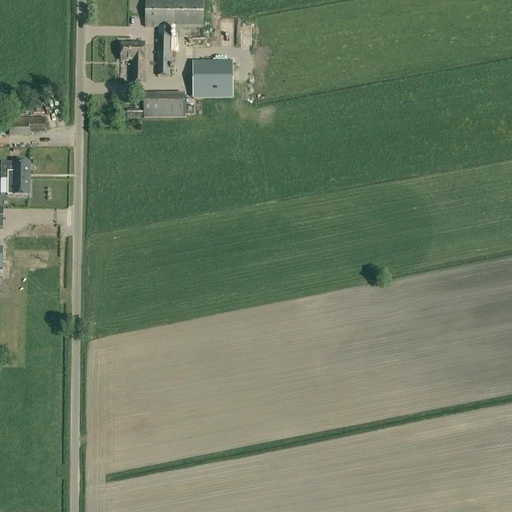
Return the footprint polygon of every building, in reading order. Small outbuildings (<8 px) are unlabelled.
[(145,0),(145,28),(158,28),(171,28),(203,29),(203,0),(145,0)] [(170,76),(171,28),(158,28),(157,52),(157,77),(170,76)] [(121,44),(120,61),(135,62),(135,63),(144,63),(145,44),(131,44),(131,45),(121,44)] [(192,63),(192,99),(233,99),(233,62),(192,63)] [(135,68),(133,68),(133,83),(144,83),(144,63),(135,63),(135,68)] [(144,98),(144,110),(128,110),(128,119),(139,119),(139,116),(144,116),(144,118),(148,118),(183,118),(183,102),(183,98),(167,98),(167,96),(161,96),(161,98),(144,98)] [(46,133),(46,119),(10,120),(10,138),(30,138),(30,133),(46,133)] [(13,173),(8,173),(8,180),(29,180),(29,164),(13,163),(13,173)] [(29,196),(29,180),(8,180),(8,196),(29,196)]
